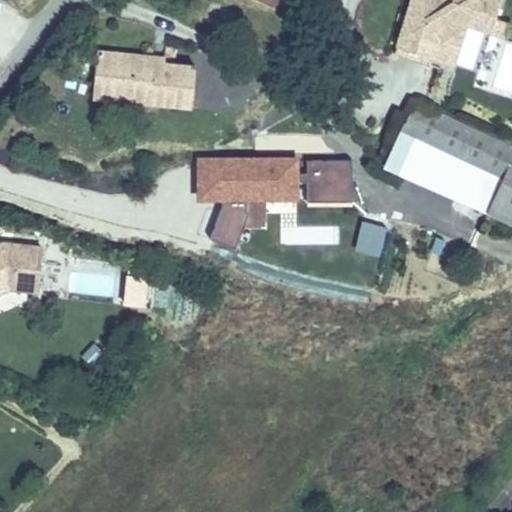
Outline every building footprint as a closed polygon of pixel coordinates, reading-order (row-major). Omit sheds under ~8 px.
[(448,57),(462,17),(487,26),(495,0),(406,0),(393,38),(448,57)] [(91,101),(133,105),(134,93),(113,90),(115,53),(96,52),(91,101)] [(134,93),(133,105),(191,111),(196,69),(154,65),(154,56),(115,53),(113,90),(134,93)] [(473,198),(499,138),(498,133),(414,94),(403,118),(415,124),(399,162),(473,198)] [(471,201),(483,206),(511,143),(499,138),(473,198),(471,201)] [(511,219),(511,143),(483,206),(511,219)] [(302,199),(348,199),(348,159),(303,158),(302,170),(291,170),(292,156),(252,155),(252,165),(226,165),(227,155),(195,155),(194,192),(216,193),(230,193),(230,204),(216,204),(204,234),(230,244),(244,209),(240,208),(241,193),(291,194),(291,178),(302,178),(302,199)] [(252,165),(252,155),(227,155),(226,165),(252,165)] [(216,193),(216,204),(230,204),(230,193),(216,193)] [(29,284),(35,242),(0,236),(0,282),(3,281),(29,284)] [(148,307),(150,275),(122,274),(120,306),(148,307)]
